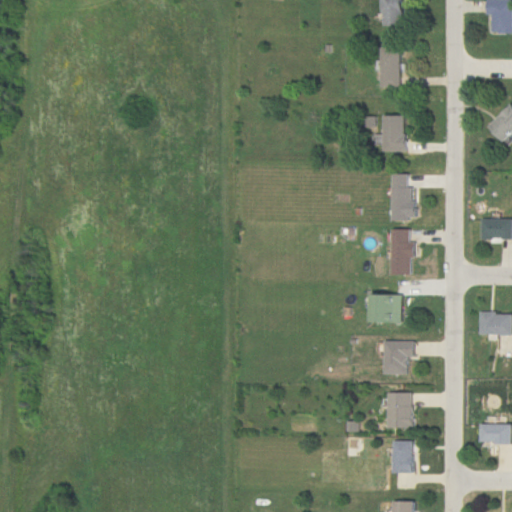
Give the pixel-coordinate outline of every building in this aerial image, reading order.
[(405,27),(405,0),(384,0),(384,27),(405,27)] [(511,34),(511,0),(491,0),(492,34),(511,34)] [(383,48),(383,88),(402,88),(402,48),(383,48)] [(511,142),(511,109),(493,129),(510,145),(511,142)] [(407,152),(407,117),(385,117),(385,152),(407,152)] [(356,146),(341,146),(341,155),(356,155),(356,146)] [(392,221),(416,221),(416,188),(410,188),(410,175),(392,175),(392,221)] [(485,242),(511,242),(511,221),(485,221),(485,242)] [(394,276),(414,276),(414,231),(394,231),(394,276)] [(375,296),(375,324),(405,324),(405,296),(375,296)] [(511,312),(479,313),(479,334),(511,334),(511,312)] [(384,374),(407,374),(407,358),(413,358),(413,342),(384,342),(384,374)] [(412,429),(412,392),(388,392),(388,429),(412,429)] [(511,424),(480,424),(480,444),(511,444),(511,424)] [(413,441),(394,441),(394,473),(413,473),(413,441)] [(413,511),(414,501),(393,501),(392,511),(413,511)]
